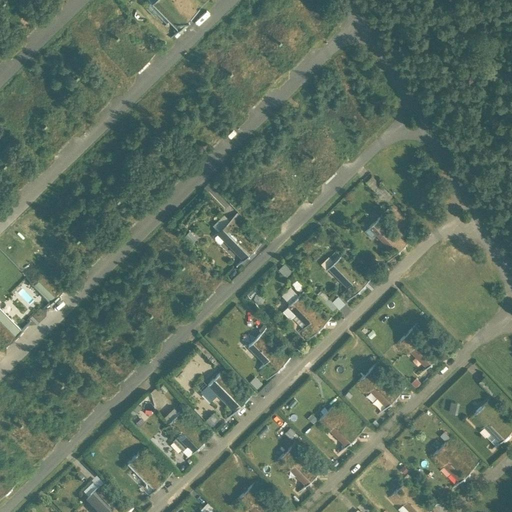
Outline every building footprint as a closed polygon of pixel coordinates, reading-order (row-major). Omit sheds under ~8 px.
[(37,23),(14,0),(6,0),(0,6),(26,33),(37,23)] [(191,18),(172,0),(156,0),(154,2),(180,29),(191,18)] [(150,58),(124,31),(113,42),(139,68),(150,58)] [(304,54),(287,36),(276,46),(293,64),(304,54)] [(264,93),(238,66),(227,77),(253,104),(264,93)] [(110,97),(84,71),(73,81),(99,108),(110,97)] [(223,133),(197,106),(187,117),(212,143),(223,133)] [(70,137),(52,119),(41,129),(59,147),(70,137)] [(183,172),(157,145),(146,156),(172,183),(183,172)] [(337,168),(320,150),(309,160),(326,178),(337,168)] [(29,176),(12,158),(1,169),(18,187),(29,176)] [(367,180),(387,201),(393,196),(373,175),(367,180)] [(297,207),(279,189),(268,200),(286,218),(297,207)] [(125,194),(114,204),(132,222),(143,212),(125,194)] [(407,242),(381,215),(370,226),(396,253),(407,242)] [(256,247),(230,220),(219,231),(245,257),(256,247)] [(191,229),(185,232),(190,242),(196,238),(191,229)] [(102,251),(85,233),(74,244),(91,262),(102,251)] [(366,281),(340,255),(330,265),(356,292),(366,281)] [(216,286),(190,260),(179,270),(205,297),(216,286)] [(284,262),(277,268),(285,276),(292,270),(284,262)] [(62,291),(44,273),(33,283),(51,301),(62,291)] [(298,277),(292,280),(297,288),(302,285),(298,277)] [(290,285),(281,293),(289,301),(298,293),(290,285)] [(255,286),(248,293),(251,296),(258,289),(255,286)] [(326,320),(300,294),(289,305),(307,323),(299,331),(306,339),(326,320)] [(22,330),(0,308),(0,329),(11,341),(22,330)] [(158,308),(147,319),(164,336),(175,326),(158,308)] [(438,355),(412,328),(401,339),(427,366),(438,355)] [(286,360),(260,333),(249,344),(266,361),(257,370),(267,379),(286,360)] [(135,365),(118,347),(107,358),(124,376),(135,365)] [(398,394),(372,367),(361,378),(387,405),(398,394)] [(246,399),(220,373),(209,383),(235,410),(246,399)] [(257,387),(262,382),(255,375),(250,379),(257,387)] [(95,405),(69,378),(58,389),(84,415),(95,405)] [(448,410),(457,412),(459,402),(451,400),(448,410)] [(511,430),(486,403),(475,414),(492,431),(487,436),(496,445),(511,430)] [(358,433),(332,407),(321,417),(347,444),(358,433)] [(206,439),(180,412),(169,423),(195,449),(206,439)] [(54,444),(28,418),(17,428),(43,455),(54,444)] [(471,469),(445,442),(434,453),(460,480),(471,469)] [(318,473),(292,446),(281,457),(307,483),(318,473)] [(165,478),(139,451),(129,462),(155,489),(165,478)] [(14,484),(0,469),(0,491),(3,494),(14,484)] [(88,499),(103,485),(98,478),(82,492),(88,499)] [(427,511),(431,508),(405,482),(394,492),(413,511),(427,511)] [(277,511),(252,485),(241,496),(256,511),(277,511)] [(120,511),(99,491),(88,501),(98,511),(120,511)] [(207,501),(201,508),(204,511),(211,511),(215,508),(207,501)]
